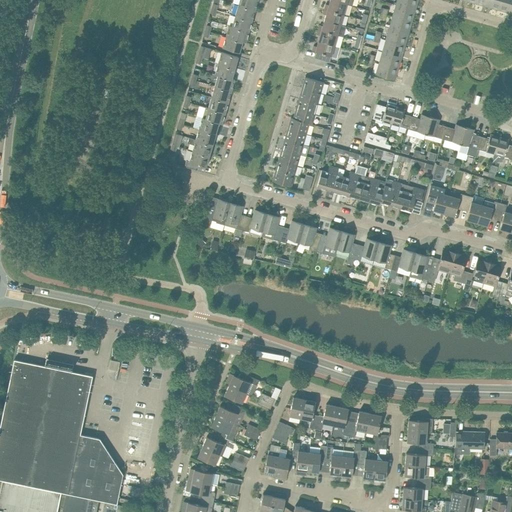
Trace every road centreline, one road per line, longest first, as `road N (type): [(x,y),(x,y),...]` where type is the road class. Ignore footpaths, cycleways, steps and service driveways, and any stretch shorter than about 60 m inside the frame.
road 1 (residential): [(511,252),(424,227),(407,235),(229,181),(267,55)]
road 2 (tertiary): [(511,393),(384,385),(299,356)]
road 3 (tertiary): [(202,326),(0,281)]
road 4 (tertiary): [(0,302),(200,340)]
road 5 (residential): [(397,408),(296,384),(250,472)]
road 6 (residential): [(163,511),(200,340)]
road 7 (residential): [(511,27),(432,8),(404,92)]
road 8 (secondary): [(3,159),(34,0)]
road 9 (residential): [(369,500),(250,472)]
